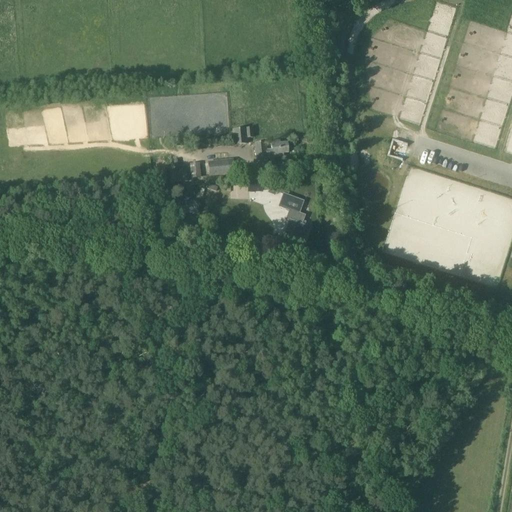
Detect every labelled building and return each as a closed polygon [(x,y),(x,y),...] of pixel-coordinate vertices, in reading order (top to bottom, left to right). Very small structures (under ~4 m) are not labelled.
[(234,145),(247,144),(247,138),(253,137),(252,129),(233,130),(234,145)] [(196,137),(187,137),(173,138),(173,146),(198,145),(196,137)] [(281,143),(280,140),(270,141),(271,150),(266,151),(265,143),(255,144),(257,160),(284,157),(283,154),(288,153),(287,143),(281,143)] [(232,160),(208,163),(209,175),(234,172),(232,160)] [(192,179),(201,178),(200,164),(191,165),(192,179)] [(171,182),(187,181),(186,170),(170,171),(171,182)] [(262,190),(261,181),(247,182),(247,192),(262,192),(262,190)] [(305,234),(307,227),(304,226),(306,222),(302,221),(304,216),(299,214),(303,201),(287,196),(289,191),(281,189),(280,193),(283,194),(279,207),(289,211),(286,220),(289,221),(286,231),(291,233),(290,236),(298,239),(299,237),(303,238),(304,234),(305,234)]
